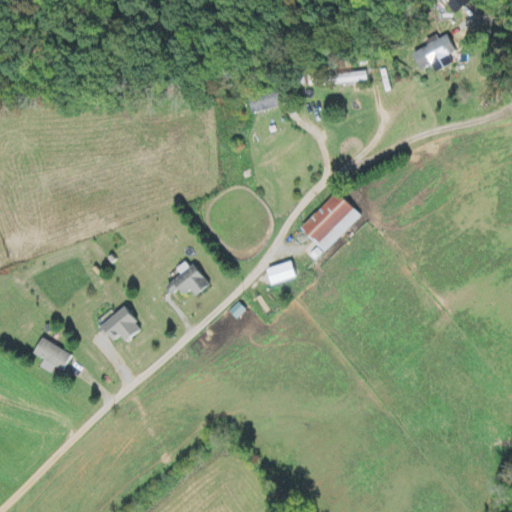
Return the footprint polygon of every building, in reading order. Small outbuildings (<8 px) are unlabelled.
[(424,72),(459,56),(451,39),(416,55),(424,72)] [(249,96),(254,116),(284,109),(279,89),(249,96)] [(365,218),(342,194),(305,229),(328,253),(365,218)] [(170,289),(177,296),(182,291),(188,298),(194,292),(200,299),(213,287),(190,262),(180,271),(184,275),(170,289)] [(300,280),(296,263),(270,271),(275,287),(300,280)] [(124,338),(129,345),(146,332),(130,309),(104,328),(115,344),(124,338)] [(36,356),(47,362),(43,369),(54,375),(57,369),(66,373),(75,356),(44,340),(36,356)]
